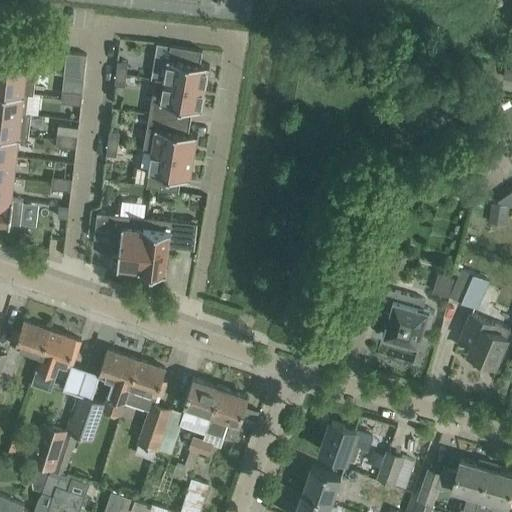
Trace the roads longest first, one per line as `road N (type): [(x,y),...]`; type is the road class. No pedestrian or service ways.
road 1 (residential): [(237,41),(186,334)]
road 2 (unclassified): [(511,435),(288,371)]
road 3 (unclassified): [(186,334),(0,266)]
road 4 (residential): [(239,511),(288,371)]
